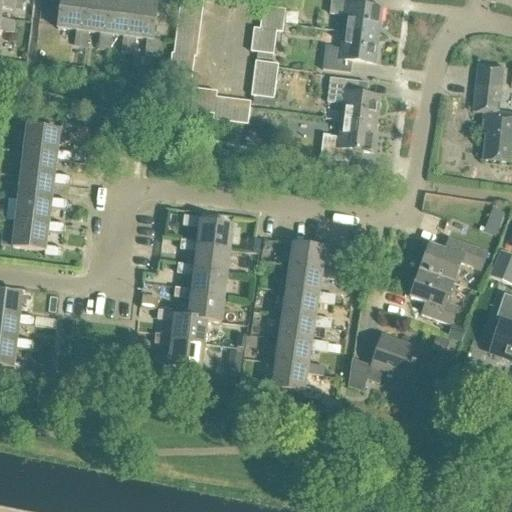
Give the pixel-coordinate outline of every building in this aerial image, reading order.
[(0,4),(0,16),(1,11),(16,13),(17,0),(2,0),(1,5),(0,4)] [(86,0),(61,0),(57,32),(77,34),(75,50),(86,51),(88,36),(82,35),(86,0)] [(110,2),(92,0),(86,0),(82,35),(88,36),(100,37),(98,52),(110,54),(112,39),(105,38),(110,2)] [(180,0),(179,12),(202,15),(203,3),(182,0),(180,0)] [(301,0),(299,0),(288,0),(288,10),(300,11),(301,0)] [(378,39),(382,11),(358,8),(359,0),(330,0),(328,17),(336,18),(336,17),(344,18),(342,35),(378,39)] [(133,5),(110,2),(105,38),(112,39),(123,40),(122,55),(134,57),(136,42),(129,41),(133,5)] [(157,8),(133,5),(129,41),(136,42),(147,43),(145,58),(157,60),(159,42),(153,42),(157,8)] [(262,10),(261,21),(283,24),(285,12),(262,10)] [(179,12),(177,23),(200,26),(202,15),(179,12)] [(261,21),(259,32),(275,35),(282,36),(283,24),(261,21)] [(0,34),(13,36),(14,25),(0,22),(0,34)] [(200,26),(177,23),(176,34),(199,37),(200,26)] [(275,35),(259,32),(253,32),(252,43),(274,46),(275,35)] [(199,37),(176,34),(174,46),(198,49),(199,37)] [(378,39),(342,35),(340,52),(331,51),(331,50),(324,49),(321,74),(349,78),(351,65),(375,68),(378,39)] [(274,46),(252,43),(250,55),(257,55),(256,61),(272,63),(274,46)] [(198,49),(174,46),(173,57),(196,60),(198,49)] [(171,57),(169,68),(193,71),(194,60),(196,61),(196,60),(173,57),(171,57)] [(253,77),(276,79),(277,68),(255,65),(253,77)] [(511,118),(498,117),(503,69),(478,67),(472,115),(482,116),(480,138),(485,138),(482,163),(511,167),(511,158),(511,118)] [(193,71),(169,68),(168,80),(191,83),(193,71)] [(253,77),(252,88),(274,90),(276,79),(253,77)] [(367,86),(329,81),(326,106),(334,107),(334,106),(342,107),(340,124),(376,128),(379,100),(366,98),(367,86)] [(274,90),(252,88),(250,99),(273,102),(274,90)] [(247,128),(247,125),(250,105),(215,101),(216,95),(193,92),(190,115),(213,118),(212,124),(247,128)] [(376,128),(340,124),(338,140),(330,139),(330,138),(323,137),(319,162),(348,166),(350,154),(372,156),(376,128)] [(57,154),(60,134),(27,130),(23,156),(57,160),(56,164),(72,166),(74,156),(57,154)] [(21,179),(54,183),(53,188),(69,190),(71,180),(55,178),(56,164),(57,160),(23,156),(21,179)] [(67,214),(68,204),(52,202),(53,188),(54,183),(21,179),(18,203),(51,207),(51,212),(67,214)] [(51,207),(18,203),(15,227),(48,231),(48,236),(64,238),(65,228),(49,226),(51,212),(51,207)] [(197,245),(197,248),(230,253),(233,230),(199,226),(200,221),(184,219),(183,229),(199,231),(197,245)] [(48,231),(15,227),(12,251),(45,255),(44,259),(61,261),(62,251),(46,249),(48,236),(48,231)] [(258,257),(260,244),(247,242),(246,255),(258,257)] [(429,247),(419,274),(453,287),(460,267),(481,275),(487,256),(448,242),(444,252),(429,247)] [(193,273),(227,277),(230,253),(197,248),(197,245),(181,243),(180,253),(196,255),(194,268),(193,273)] [(325,252),(292,247),(288,273),(322,278),(321,282),(337,284),(338,275),(322,272),(325,252)] [(489,280),(511,288),(511,258),(500,254),(489,280)] [(224,302),(227,277),(193,273),(194,268),(178,267),(177,277),(193,279),(191,293),(190,298),(224,302)] [(322,278),(288,273),(285,297),(318,302),(317,306),(333,308),(335,298),(319,296),(321,282),(322,278)] [(411,281),(404,300),(424,307),(420,318),(450,329),(457,310),(446,306),(453,287),(419,274),(416,283),(411,281)] [(349,276),(338,275),(337,284),(348,286),(349,276)] [(188,321),(187,322),(207,325),(221,327),(224,302),(190,298),(191,293),(175,291),(174,301),(190,303),(188,321)] [(19,318),(22,298),(0,295),(0,321),(19,324),(18,328),(34,330),(36,320),(19,318)] [(318,302),(285,297),(281,320),(315,325),(314,329),(330,332),(331,322),(315,320),(317,306),(318,302)] [(501,326),(490,356),(510,363),(510,364),(511,364),(511,300),(504,297),(495,324),(501,326)] [(187,322),(188,321),(175,320),(176,316),(158,314),(157,324),(173,326),(172,339),(171,344),(204,348),(207,325),(187,322)] [(315,325),(281,320),(278,344),(311,349),(310,353),(326,355),(328,347),(328,346),(312,343),(314,329),(315,325)] [(19,324),(0,321),(0,345),(16,348),(16,352),(32,354),(33,344),(17,342),(18,328),(19,324)] [(171,344),(172,339),(155,337),(154,347),(170,349),(168,370),(201,374),(204,348),(171,344)] [(419,353),(381,339),(370,370),(351,363),(347,391),(362,397),(367,384),(378,388),(382,376),(408,385),(419,353)] [(451,363),(456,348),(441,343),(435,358),(451,363)] [(311,349),(278,344),(275,368),(308,372),(307,376),(323,379),(324,369),(308,367),(310,353),(311,349)] [(16,348),(0,345),(0,369),(13,371),(13,376),(29,378),(30,368),(14,366),(16,352),(16,348)] [(328,347),(326,355),(339,357),(340,349),(328,347)] [(275,368),(271,392),(304,396),(303,400),(319,403),(321,393),(305,391),(307,376),(308,372),(275,368)]
